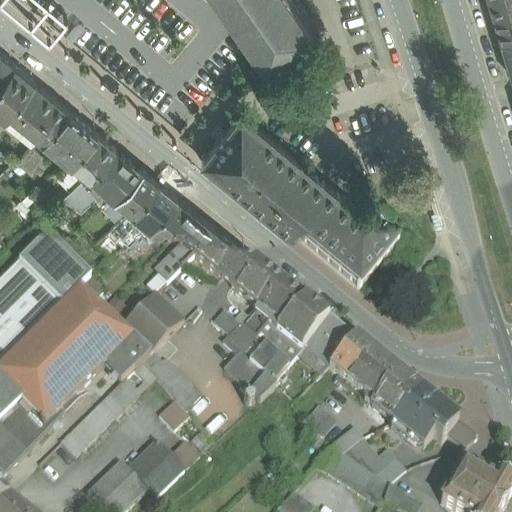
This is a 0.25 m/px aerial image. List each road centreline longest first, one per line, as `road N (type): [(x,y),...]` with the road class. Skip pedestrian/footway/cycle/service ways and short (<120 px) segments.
road 1 (residential): [(0,26),(368,333),(457,368),(509,362)]
road 2 (secondary): [(397,0),(509,362)]
road 3 (secondary): [(511,191),(454,0)]
